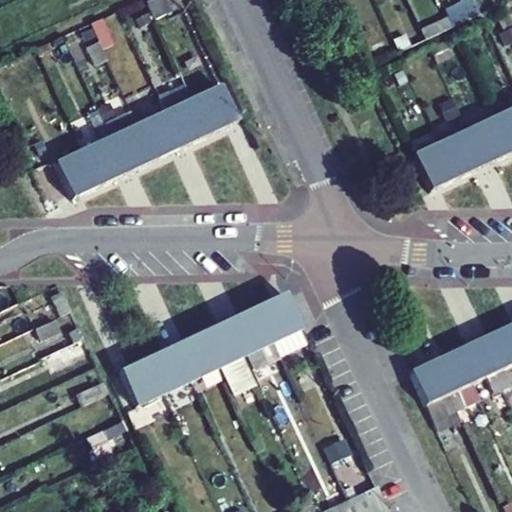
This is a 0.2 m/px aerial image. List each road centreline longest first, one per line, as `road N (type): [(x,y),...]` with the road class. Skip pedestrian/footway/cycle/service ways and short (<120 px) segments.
road 1 (residential): [(0,260),(62,240),(314,244)]
road 2 (residential): [(314,244),(437,511)]
road 3 (residential): [(237,0),(351,247)]
road 4 (residential): [(351,247),(511,255)]
